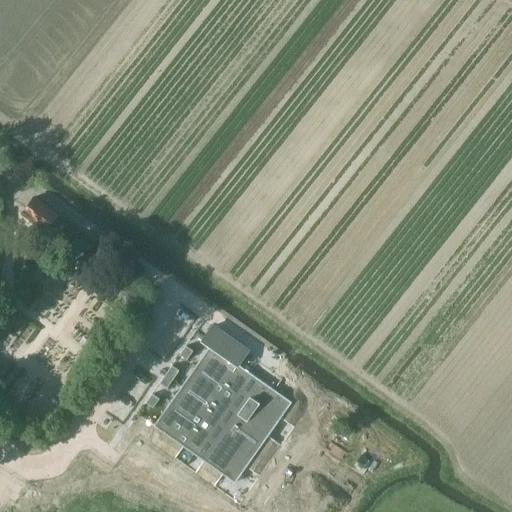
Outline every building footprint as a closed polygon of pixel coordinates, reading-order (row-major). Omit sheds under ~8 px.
[(45,230),(53,219),(57,214),(34,198),(23,214),(45,230)] [(200,341),(209,347),(236,365),(246,349),(211,325),(200,341)] [(233,481),(288,400),(209,347),(153,425),(233,481)] [(158,478),(188,498),(200,480),(170,460),(158,478)] [(212,511),(230,511),(238,500),(210,483),(198,503),(212,511)]
